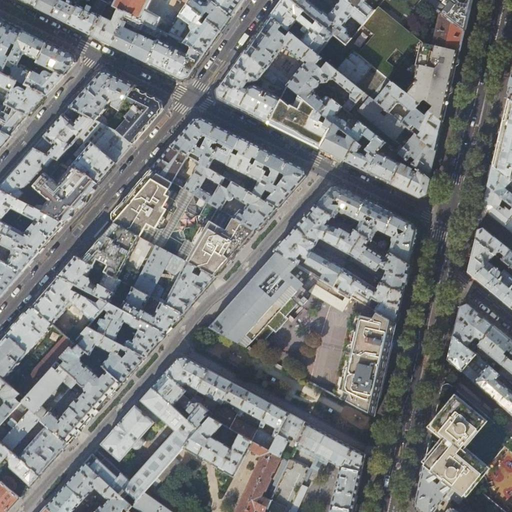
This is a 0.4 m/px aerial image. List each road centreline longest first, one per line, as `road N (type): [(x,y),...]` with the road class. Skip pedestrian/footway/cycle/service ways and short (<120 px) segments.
road 1 (residential): [(193,98),(0,320)]
road 2 (residential): [(193,98),(440,221)]
road 3 (primary): [(378,496),(431,259)]
road 4 (primary): [(444,203),(486,16)]
road 5 (residential): [(99,55),(0,168)]
road 6 (residential): [(264,0),(193,98)]
